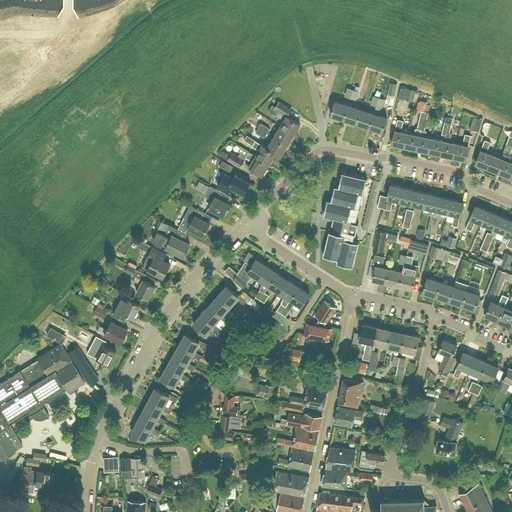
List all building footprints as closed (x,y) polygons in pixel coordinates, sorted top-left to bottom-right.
[(395,96),(397,84),(390,83),(388,94),(395,96)] [(353,89),(347,87),(345,96),(350,97),(353,89)] [(416,90),(406,88),(403,99),(414,101),(416,90)] [(359,91),(353,89),(350,97),(356,99),(359,91)] [(370,104),(376,106),(378,97),(372,95),(370,104)] [(384,99),(378,97),(376,106),(373,113),(369,127),(382,131),(386,117),(378,114),(380,107),(381,107),(384,99)] [(417,110),(421,111),(424,111),(426,102),(419,100),(417,110)] [(280,126),(293,135),(300,124),(287,116),(291,109),(279,101),(276,107),(272,105),(268,111),(283,120),(280,126)] [(330,114),(343,119),(348,105),(335,101),(330,114)] [(343,119),(356,123),(361,109),(348,105),(343,119)] [(369,127),(373,113),(361,109),(356,123),(369,127)] [(419,120),(426,121),(428,112),(421,111),(419,120)] [(446,116),(444,125),(451,126),(453,118),(446,116)] [(392,143),(404,146),(407,132),(401,131),(403,120),(398,119),(395,130),(395,129),(392,143)] [(419,120),(417,128),(416,128),(414,134),(407,132),(404,146),(416,148),(419,135),(421,129),(424,130),(426,121),(419,120)] [(260,122),(258,127),(266,132),(269,128),(260,122)] [(442,134),(445,134),(449,135),(450,132),(451,126),(444,125),(442,134)] [(273,137),(287,145),(293,135),(280,126),(273,137)] [(266,132),(258,127),(255,132),(264,137),(266,132)] [(441,154),(453,156),(456,143),(450,141),(452,132),(450,132),(449,135),(445,134),(444,140),(441,154)] [(456,143),(453,156),(465,159),(468,145),(471,135),(465,134),(463,144),(456,143)] [(262,145),(263,144),(247,135),(244,140),(253,145),(252,146),(259,150),(256,155),(256,156),(269,164),(275,153),(266,148),(262,145)] [(416,148),(429,151),(432,137),(419,135),(416,148)] [(287,145),(273,137),(266,148),(275,153),(280,156),(287,145)] [(441,154),(444,140),(432,137),(429,151),(441,154)] [(487,167),(492,154),(486,152),(490,142),(485,140),(481,150),(480,150),(475,162),(487,167)] [(487,167),(499,172),(506,153),(510,155),(511,149),(511,146),(506,144),(501,158),(492,154),(487,167)] [(262,174),(269,164),(256,156),(256,155),(241,146),(237,151),(241,153),(238,157),(232,153),(227,160),(239,167),(246,157),(252,161),(249,166),(262,174)] [(499,172),(511,177),(511,172),(511,162),(510,161),(511,156),(511,155),(510,155),(506,153),(499,172)] [(231,167),(232,165),(222,160),(219,165),(230,171),(231,167)] [(244,194),(250,182),(235,174),(233,177),(228,174),(225,173),(217,186),(226,191),(229,186),(244,194)] [(329,231),(324,251),(331,253),(330,257),(338,259),(344,260),(343,264),(352,267),(358,242),(344,238),(345,234),(341,233),(342,230),(356,233),(358,222),(348,220),(351,206),(355,207),(359,192),(363,193),(367,178),(346,173),(344,179),(340,178),(338,186),(337,193),(333,192),(331,200),(329,207),(326,206),(323,215),(335,218),(332,231),(329,231)] [(380,181),(374,179),(362,228),(368,230),(380,181)] [(196,187),(206,193),(204,196),(212,200),(208,207),(223,215),(229,203),(216,196),(219,191),(210,185),(210,186),(200,180),(196,187)] [(393,199),(399,200),(402,186),(391,183),(387,196),(380,195),(378,206),(390,209),(393,199)] [(411,203),(415,190),(402,186),(399,200),(411,203)] [(411,203),(423,206),(427,193),(415,190),(411,203)] [(434,215),(439,196),(427,193),(423,206),(430,208),(429,214),(431,215),(431,214),(434,215)] [(442,211),(448,212),(451,199),(439,196),(434,215),(431,214),(431,215),(429,223),(436,225),(438,216),(440,217),(442,211)] [(451,199),(448,212),(455,214),(452,224),(457,226),(460,215),(464,202),(451,199)] [(203,235),(210,222),(199,216),(201,211),(190,205),(184,217),(191,220),(188,227),(203,235)] [(475,220),(482,223),(487,210),(476,205),(470,218),(471,218),(466,228),(471,230),(475,220)] [(407,209),(405,217),(412,219),(414,210),(407,209)] [(499,215),(487,210),(482,223),(493,228),(499,215)] [(498,230),(505,233),(510,220),(499,215),(493,228),(491,233),(488,232),(484,240),(491,243),(494,235),(496,236),(498,230)] [(412,219),(405,217),(403,226),(410,228),(412,219)] [(436,225),(429,223),(427,232),(434,234),(436,225)] [(183,256),(183,255),(185,256),(189,249),(187,248),(189,244),(184,241),(174,236),(177,230),(168,225),(163,234),(157,231),(153,240),(161,245),(165,247),(183,256)] [(425,230),(418,228),(416,237),(424,239),(425,230)] [(382,251),(383,247),(386,232),(377,230),(373,250),(382,251)] [(285,242),(290,236),(284,231),(279,237),(285,242)] [(446,245),(453,247),(456,238),(450,236),(446,245)] [(411,239),(409,247),(426,252),(429,243),(411,239)] [(142,249),(145,243),(140,240),(137,246),(142,249)] [(491,243),(484,240),(480,249),(487,252),(491,243)] [(440,247),(432,245),(429,255),(438,257),(440,247)] [(162,277),(169,263),(163,259),(166,253),(152,247),(142,266),(162,277)] [(461,254),(452,251),(449,257),(459,261),(461,254)] [(500,265),(507,268),(511,257),(511,255),(505,253),(500,265)] [(373,280),(386,283),(389,268),(382,266),(384,256),(375,254),(372,266),(376,267),(373,280)] [(406,255),(404,263),(403,271),(399,286),(413,289),(416,274),(418,266),(411,265),(413,257),(406,255)] [(257,278),(266,265),(256,258),(251,265),(245,261),(238,273),(233,278),(233,279),(243,287),(248,282),(252,275),(257,278)] [(125,269),(132,274),(135,268),(128,264),(125,269)] [(260,299),(264,292),(268,285),(277,272),(266,265),(257,278),(263,282),(260,287),(260,289),(255,296),(260,299)] [(386,283),(399,286),(403,271),(389,268),(386,283)] [(498,294),(501,285),(506,272),(499,269),(490,291),(498,294)] [(279,292),(288,279),(277,272),(268,285),(279,292)] [(148,299),(155,286),(136,275),(133,279),(141,284),(136,292),(148,299)] [(436,296),(441,281),(427,277),(423,291),(436,296)] [(298,286),(288,279),(279,292),(284,295),(281,301),(281,303),(276,310),(281,313),(286,306),(290,299),(298,286)] [(436,296),(449,300),(454,286),(441,281),(436,296)] [(230,306),(232,304),(237,298),(243,304),(246,301),(239,295),(238,296),(227,286),(219,295),(230,306)] [(298,286),(290,299),(301,306),(309,293),(298,286)] [(449,300),(462,304),(467,290),(454,286),(449,300)] [(467,290),(462,304),(476,308),(477,304),(479,299),(480,294),(467,290)] [(268,295),(264,292),(260,299),(264,302),(268,295)] [(498,320),(504,307),(508,297),(502,294),(499,301),(501,302),(500,305),(491,301),(485,314),(498,320)] [(222,315),(223,314),(228,308),(235,314),(238,310),(232,304),(230,306),(219,295),(210,305),(222,315)] [(128,315),(133,318),(140,305),(122,296),(112,313),(125,320),(128,315)] [(251,298),(247,303),(257,311),(261,306),(251,298)] [(320,317),(315,324),(306,322),(303,334),(328,340),(331,328),(324,326),(325,321),(326,321),(335,308),(325,300),(315,314),(320,317)] [(213,324),(214,323),(220,317),(226,323),(229,320),(223,314),(222,315),(210,305),(202,314),(213,324)] [(93,312),(104,317),(107,311),(96,306),(93,312)] [(286,306),(281,313),(286,316),(290,309),(286,306)] [(498,320),(510,326),(511,321),(511,310),(504,307),(498,320)] [(213,324),(202,314),(193,323),(205,334),(211,326),(218,332),(221,329),(214,323),(213,324)] [(125,336),(124,336),(127,328),(111,320),(106,329),(100,325),(97,330),(104,334),(105,334),(120,342),(121,340),(122,341),(124,340),(125,338),(125,336)] [(373,343),(377,327),(363,324),(359,340),(367,342),(366,348),(367,348),(365,358),(370,359),(372,351),(373,343)] [(387,346),(391,330),(377,327),(373,343),(387,346)] [(387,346),(401,350),(404,333),(391,330),(387,346)] [(109,364),(116,351),(104,345),(104,344),(95,339),(97,336),(91,333),(86,341),(92,344),(101,349),(97,357),(109,364)] [(193,352),(194,351),(198,344),(205,348),(207,344),(199,339),(198,341),(186,333),(179,345),(193,352)] [(404,333),(401,350),(415,353),(419,336),(404,333)] [(229,344),(221,339),(217,345),(226,350),(229,344)] [(451,356),(457,345),(443,339),(438,351),(444,354),(438,368),(448,372),(455,357),(451,356)] [(28,411),(30,414),(31,415),(32,416),(33,417),(34,418),(35,418),(36,419),(37,419),(39,419),(40,419),(41,419),(42,418),(49,416),(41,403),(69,385),(71,389),(84,381),(60,344),(37,358),(38,359),(21,370),(22,372),(9,385),(2,378),(0,379),(0,456),(1,459),(15,450),(14,450),(22,445),(9,423),(28,411)] [(186,363),(187,362),(191,355),(199,359),(201,355),(194,351),(193,352),(179,345),(173,356),(186,363)] [(226,354),(213,346),(209,353),(221,361),(226,354)] [(68,352),(90,384),(98,380),(75,347),(68,352)] [(289,348),(287,358),(300,360),(302,350),(289,348)] [(377,352),(372,351),(370,359),(368,369),(372,370),(375,370),(377,361),(375,360),(377,352)] [(469,371),(475,357),(463,352),(453,375),(458,377),(462,368),(469,371)] [(180,374),(181,373),(185,366),(193,370),(195,366),(187,362),(186,363),(173,356),(167,367),(180,374)] [(391,365),(397,366),(399,357),(393,356),(391,365)] [(267,369),(270,358),(263,357),(260,367),(267,369)] [(399,357),(397,366),(396,374),(403,376),(405,368),(403,368),(405,359),(399,357)] [(475,357),(469,371),(480,376),(486,362),(475,357)] [(365,374),(367,364),(355,361),(353,371),(365,374)] [(486,362),(480,376),(492,381),(498,367),(486,362)] [(180,374),(167,367),(161,378),(174,385),(179,377),(187,381),(189,377),(181,373),(180,374)] [(509,382),(511,383),(511,368),(509,367),(504,379),(500,378),(496,388),(505,392),(509,382)] [(209,383),(198,376),(194,383),(206,389),(209,383)] [(358,406),(362,382),(343,378),(338,402),(358,406)] [(473,393),(477,383),(472,381),(468,390),(473,393)] [(256,395),(263,396),(271,398),(274,386),(266,384),(266,385),(259,383),(256,395)] [(473,393),(469,401),(474,404),(482,385),(477,383),(473,393)] [(290,395),(289,402),(303,405),(303,404),(323,407),(327,389),(307,385),(305,397),(290,395)] [(163,405),(164,404),(168,396),(176,401),(178,397),(170,392),(169,394),(156,387),(149,398),(163,405)] [(440,391),(428,388),(427,394),(438,397),(440,391)] [(235,395),(226,394),(224,405),(223,413),(237,414),(238,406),(234,406),(235,395)] [(157,416),(158,415),(162,408),(170,412),(172,408),(164,404),(163,405),(149,398),(144,409),(157,416)] [(422,411),(430,414),(434,401),(426,398),(422,411)] [(302,411),(303,405),(289,402),(288,408),(302,411)] [(503,411),(511,414),(511,411),(511,403),(507,402),(503,411)] [(363,410),(338,405),(334,422),(352,426),(354,417),(361,418),(363,410)] [(379,412),(401,417),(402,411),(381,406),(379,412)] [(151,428),(152,426),(156,419),(164,423),(166,419),(158,415),(157,416),(144,409),(138,420),(151,428)] [(304,414),(288,412),(287,419),(282,418),(281,423),(287,424),(287,423),(318,428),(319,428),(321,416),(305,412),(304,412),(304,414)] [(390,428),(393,417),(378,413),(375,424),(390,428)] [(234,416),(223,414),(221,429),(229,430),(229,426),(233,426),(234,416)] [(264,426),(268,419),(261,416),(257,423),(264,426)] [(436,449),(443,450),(443,452),(455,453),(456,441),(455,441),(463,422),(453,418),(452,420),(444,417),(441,423),(450,427),(445,439),(437,439),(436,449)] [(142,443),(145,439),(150,430),(158,434),(160,430),(152,426),(151,428),(138,420),(132,432),(133,432),(129,439),(142,443)] [(291,445),(314,450),(318,431),(295,426),(291,445)] [(219,438),(233,440),(234,432),(220,430),(219,438)] [(356,448),(330,445),(325,466),(353,469),(356,448)] [(310,470),(314,451),(291,446),(288,459),(279,457),(278,464),(310,470)] [(375,460),(384,461),(385,453),(368,451),(362,450),(360,465),(374,467),(375,460)] [(143,457),(143,456),(137,456),(131,457),(120,457),(120,458),(121,469),(122,469),(132,468),(132,477),(144,476),(143,457)] [(51,486),(53,472),(29,469),(30,466),(23,465),(22,476),(28,476),(27,483),(51,486)] [(325,468),(322,484),(345,487),(347,475),(348,471),(346,470),(325,468)] [(273,489),(286,491),(304,495),(308,476),(277,470),(273,489)] [(348,471),(347,475),(355,476),(359,477),(359,478),(372,480),(373,473),(346,470),(348,471)] [(240,481),(258,480),(258,472),(240,473),(240,481)] [(161,488),(150,483),(147,491),(158,496),(161,488)] [(468,511),(493,511),(479,484),(459,493),(465,505),(468,511)] [(338,501),(340,494),(320,491),(316,509),(335,511),(337,501),(338,501)] [(300,511),(304,497),(281,492),(277,510),(281,511),(300,511)] [(364,497),(340,494),(338,501),(337,501),(335,511),(336,511),(351,511),(352,502),(362,503),(364,497)] [(389,499),(389,496),(384,496),(384,499),(383,499),(382,499),(382,500),(381,500),(381,501),(382,501),(382,507),(381,507),(381,508),(372,508),(371,511),(436,511),(436,505),(434,505),(433,505),(431,506),(424,500),(425,500),(425,498),(424,498),(424,497),(422,497),(422,498),(416,499),(416,498),(414,498),(414,499),(407,499),(407,498),(406,498),(406,499),(399,499),(399,498),(398,498),(398,499),(391,499),(391,498),(390,498),(390,499),(389,499)] [(127,511),(144,511),(145,501),(128,500),(127,511)] [(170,501),(163,503),(165,509),(172,508),(170,501)]
